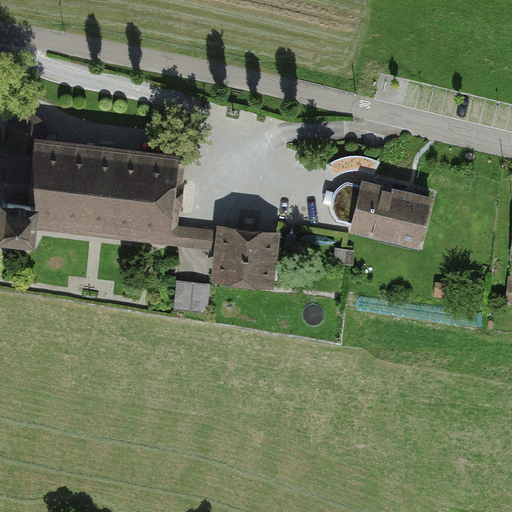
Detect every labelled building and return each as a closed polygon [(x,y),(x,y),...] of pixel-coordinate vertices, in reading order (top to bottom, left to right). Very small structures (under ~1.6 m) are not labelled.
[(0,197),(3,199),(0,223),(0,228),(4,229),(4,232),(5,235),(6,237),(8,239),(11,241),(14,241),(17,242),(20,241),(23,239),(25,237),(27,235),(28,232),(33,232),(35,219),(166,235),(175,157),(42,140),(44,126),(43,123),(41,121),(39,118),(36,116),(32,115),(28,114),(24,114),(19,116),(16,118),(14,120),(13,123),(12,126),(8,153),(4,153),(0,154),(0,197)] [(459,200),(387,180),(376,222),(448,241),(459,200)] [(338,221),(357,223),(360,185),(340,184),(338,221)] [(233,227),(204,223),(201,242),(230,246),(233,227)] [(233,274),(295,279),(299,230),(238,224),(233,274)] [(178,308),(212,310),(213,281),(180,279),(178,308)]
